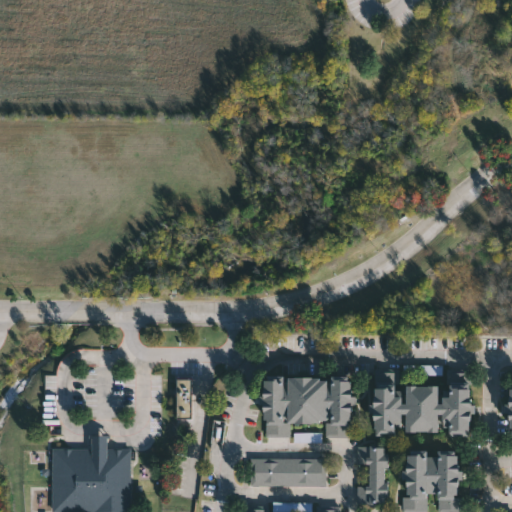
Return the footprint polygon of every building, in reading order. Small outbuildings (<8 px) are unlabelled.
[(351,377),(351,431),(343,431),(343,423),(292,422),(292,436),(262,435),(262,376),(351,377)] [(176,378),(192,378),(192,418),(176,418),(176,378)] [(373,384),(403,384),(471,384),(471,432),(397,432),(397,434),(373,434),(373,384)] [(53,511),(54,448),(92,448),(92,434),(108,434),(108,448),(132,448),(132,511),(53,511)] [(358,504),(359,483),(369,483),(369,463),(359,463),(359,444),(389,445),(388,504),(358,504)] [(405,509),(405,451),(462,451),(461,494),(465,494),(465,509),(439,509),(439,492),(430,492),(430,509),(405,509)] [(328,456),(328,483),(251,483),(251,456),(328,456)]
